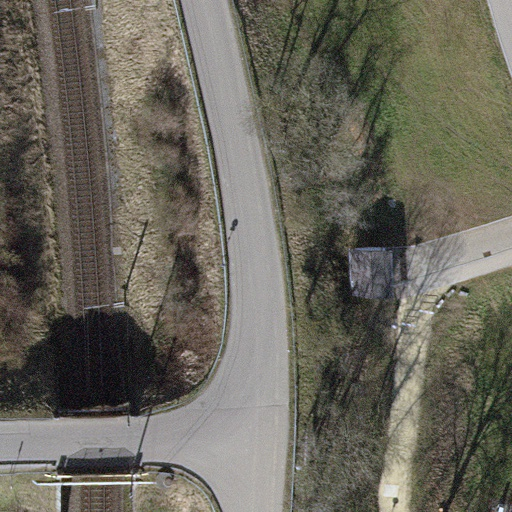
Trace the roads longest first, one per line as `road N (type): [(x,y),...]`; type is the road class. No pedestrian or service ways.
road 1 (unclassified): [(226,439),(252,398),(263,350),(262,294),(207,0)]
road 2 (residential): [(226,439),(0,449)]
